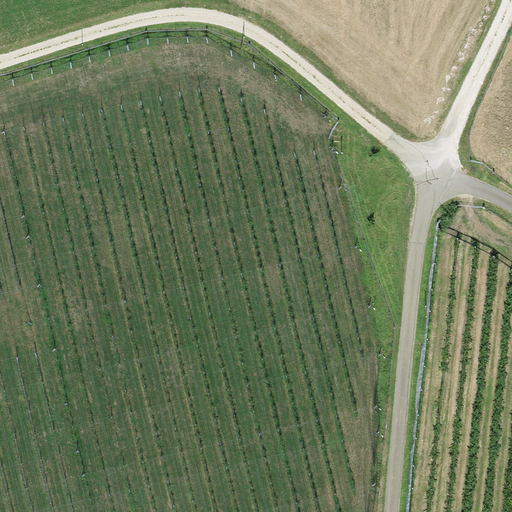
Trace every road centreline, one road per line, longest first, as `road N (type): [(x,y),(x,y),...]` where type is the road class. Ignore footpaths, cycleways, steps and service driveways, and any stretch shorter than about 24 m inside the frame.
road 1 (track): [(0,62),(108,26),(162,15),(219,17),(242,25),(429,164)]
road 2 (track): [(429,164),(388,511)]
road 3 (track): [(429,164),(501,0)]
